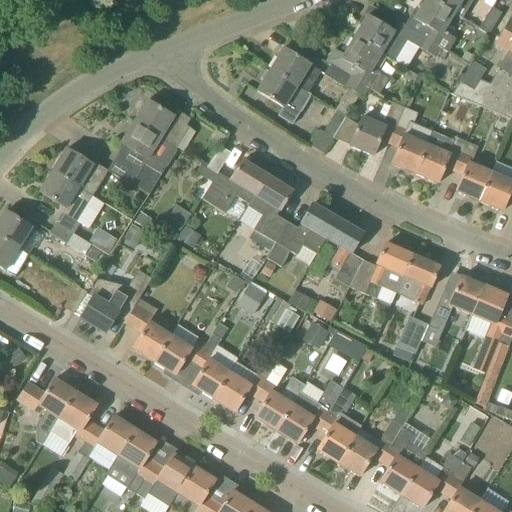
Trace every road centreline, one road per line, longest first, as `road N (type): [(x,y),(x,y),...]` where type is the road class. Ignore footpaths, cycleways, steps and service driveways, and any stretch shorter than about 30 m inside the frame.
road 1 (residential): [(511,260),(326,178),(232,121),(158,53)]
road 2 (residential): [(337,511),(0,309)]
road 3 (residential): [(0,158),(50,109),(158,53)]
road 4 (residential): [(158,53),(301,0)]
